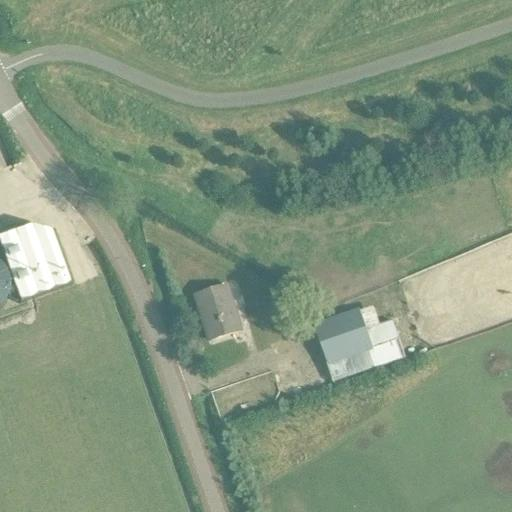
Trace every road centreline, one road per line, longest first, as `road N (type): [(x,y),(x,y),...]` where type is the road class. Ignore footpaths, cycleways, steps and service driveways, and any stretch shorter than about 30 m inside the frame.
road 1 (unclassified): [(0,74),(62,53),(173,93),(249,100),(324,84),(511,21)]
road 2 (unclassified): [(216,511),(123,264),(0,95)]
